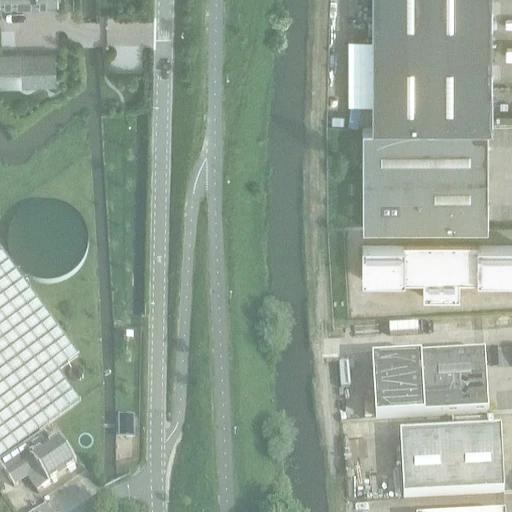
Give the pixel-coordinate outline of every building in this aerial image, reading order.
[(372,0),(372,127),(488,127),(492,127),(491,0),(372,0)] [(18,56),(0,55),(0,86),(56,85),(56,66),(55,55),(18,56)] [(362,127),(362,177),(488,178),(488,127),(372,127),(362,127)] [(488,227),(488,178),(362,177),(362,227),(488,227)] [(404,246),(362,246),(362,280),(424,280),(424,297),(460,297),(460,280),(511,279),(511,245),(479,246),(479,242),(404,242),(404,246)] [(0,249),(0,461),(80,402),(58,372),(79,357),(0,249)] [(485,355),(421,359),(372,362),(375,421),(488,415),(485,355)] [(126,417),(126,440),(134,440),(134,416),(126,417)] [(403,500),(504,495),(501,431),(400,436),(403,500)] [(44,434),(0,463),(0,467),(14,488),(28,479),(65,454),(56,440),(51,444),(44,434)] [(65,454),(28,479),(37,493),(75,467),(65,454)]
